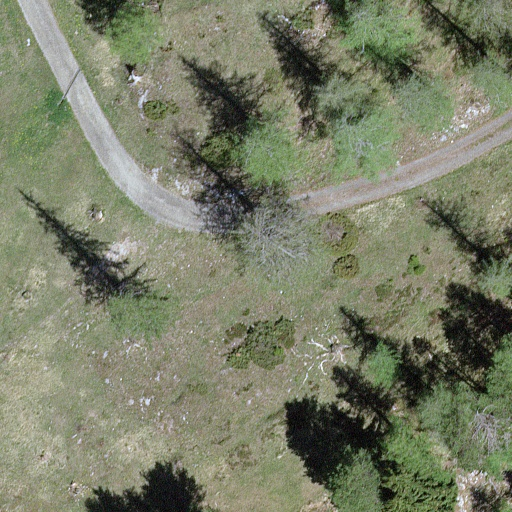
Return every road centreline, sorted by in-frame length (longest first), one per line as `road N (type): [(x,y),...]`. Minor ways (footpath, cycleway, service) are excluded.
road 1 (track): [(511,120),(402,179),(284,210),(168,211),(129,180),(83,110),(31,0)]
road 2 (track): [(168,211),(102,279),(0,347)]
